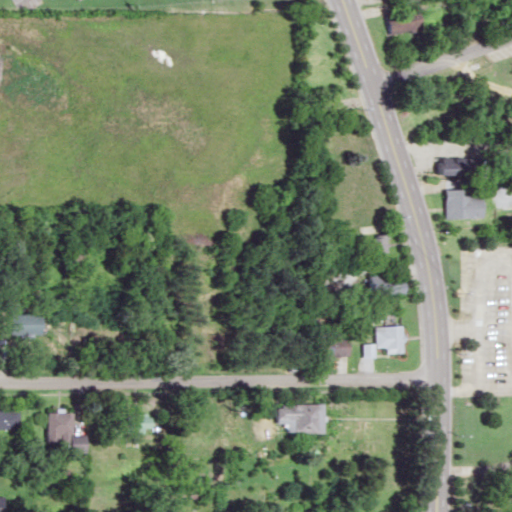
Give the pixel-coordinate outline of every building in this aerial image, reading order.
[(417,27),(413,7),(378,15),(382,34),(417,27)] [(310,89),(338,80),(330,55),(303,64),(310,89)] [(461,196),(461,187),(436,188),(437,218),(474,216),(473,195),(461,196)] [(359,227),(359,252),(380,252),(380,231),(375,231),(375,227),(359,227)] [(358,292),(395,292),(395,272),(358,272),(358,292)] [(28,333),(31,318),(9,313),(6,329),(28,333)] [(395,324),(367,324),(367,347),(378,347),(378,352),(395,352),(395,324)] [(340,336),(307,336),(307,354),(340,354),(340,336)] [(312,402),(266,402),(266,423),(277,423),(277,432),(312,432),(312,402)] [(15,409),(0,408),(0,428),(15,428),(15,409)] [(66,411),(39,411),(39,443),(63,443),(63,452),(80,453),(80,434),(66,434),(66,411)] [(142,412),(119,412),(119,432),(142,432),(142,412)]
